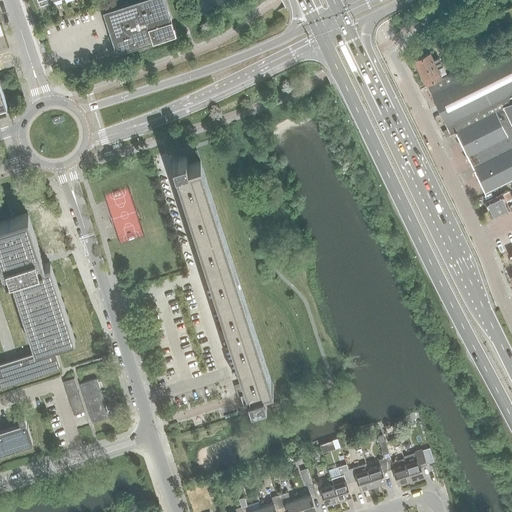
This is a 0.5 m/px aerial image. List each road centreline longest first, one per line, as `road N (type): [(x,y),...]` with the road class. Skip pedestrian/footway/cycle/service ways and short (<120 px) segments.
road 1 (trunk): [(323,40),(511,420)]
road 2 (unclassified): [(511,318),(388,43)]
road 3 (trunk): [(511,366),(386,112)]
road 4 (secondary): [(84,140),(196,100),(323,40)]
road 5 (secondary): [(314,23),(233,60),(76,111)]
road 6 (residential): [(149,432),(76,205)]
road 7 (residential): [(79,456),(50,388),(0,405)]
